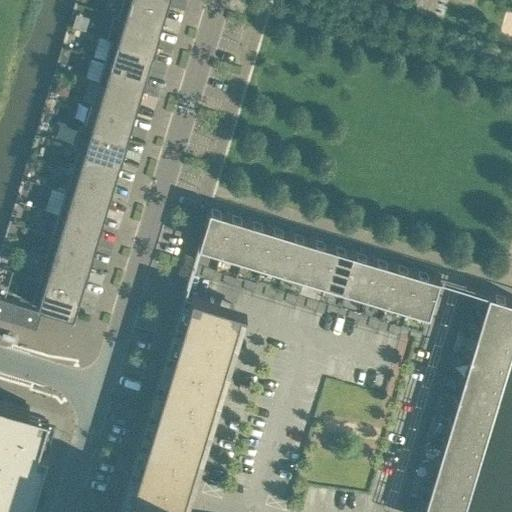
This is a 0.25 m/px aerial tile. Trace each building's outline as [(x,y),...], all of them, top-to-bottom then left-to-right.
[(159,27),(166,5),(150,0),(122,0),(118,14),(159,27)] [(159,27),(118,14),(113,13),(106,37),(111,38),(111,36),(152,49),(159,27)] [(146,71),(152,49),(111,36),(111,38),(105,58),(146,71)] [(139,93),(146,71),(105,58),(98,80),(139,93)] [(133,115),(139,93),(98,80),(91,102),(133,115)] [(133,115),(91,102),(85,123),(85,124),(126,137),(133,115)] [(119,159),(126,137),(85,124),(85,123),(80,122),(73,146),(78,147),(78,146),(119,159)] [(78,146),(78,147),(71,168),(113,181),(119,159),(78,146)] [(106,203),(113,181),(71,168),(65,190),(106,203)] [(99,225),(106,203),(65,190),(58,212),(99,225)] [(221,250),(226,232),(227,229),(225,228),(231,211),(210,204),(198,244),(221,250)] [(242,256),(247,238),(248,235),(246,235),(252,217),(231,211),(225,228),(227,229),(226,232),(221,250),(242,256)] [(99,225),(58,212),(52,234),(93,247),(99,225)] [(267,241),(273,223),(252,217),(246,235),(248,235),(247,238),(242,256),(262,263),(269,241),(267,241)] [(283,269),(288,251),(289,248),(288,247),(293,230),(273,223),(267,241),(269,241),(262,263),(283,269)] [(309,254),(314,236),(293,230),(288,247),(289,248),(288,251),(283,269),(304,275),(310,254),(309,254)] [(86,269),(93,247),(52,234),(45,257),(86,269)] [(325,281),(330,263),(331,260),(330,260),(335,242),(314,236),(309,254),(310,254),(304,275),(325,281)] [(346,287),(351,269),(352,266),(351,266),(356,249),(335,242),(330,260),(331,260),(330,263),(325,281),(346,287)] [(366,293),(371,276),(372,273),(372,272),(377,255),(356,249),(351,266),(352,266),(351,269),(346,287),(366,293)] [(387,299),(392,282),(393,279),(398,261),(377,255),(372,272),(372,273),(371,276),(366,293),(387,299)] [(86,269),(45,257),(38,279),(80,291),(86,269)] [(408,305),(413,288),(414,285),(419,267),(398,261),(393,279),(392,282),(387,299),(408,305)] [(429,311),(433,294),(440,274),(419,267),(414,285),(413,288),(408,305),(429,311)] [(73,313),(80,291),(38,279),(32,300),(73,313)] [(511,318),(511,295),(489,288),(482,311),(496,316),(497,314),(511,318)] [(199,511),(180,506),(205,422),(240,308),(246,309),(246,307),(192,290),(183,318),(176,344),(177,344),(173,355),(166,352),(161,368),(160,368),(158,376),(165,379),(158,402),(159,402),(156,412),(149,410),(144,426),(143,425),(140,434),(148,436),(141,460),(142,460),(139,469),(131,467),(126,483),(125,483),(116,511),(199,511)] [(42,308),(0,295),(0,314),(36,326),(42,308)] [(511,340),(511,318),(497,314),(496,316),(482,311),(475,332),(490,337),(491,334),(511,340)] [(507,362),(511,343),(511,340),(491,334),(490,337),(475,332),(469,353),(484,357),(484,355),(507,362)] [(500,383),(507,362),(484,355),(484,357),(469,353),(463,373),(478,378),(478,376),(500,383)] [(494,404),(500,383),(478,376),(478,378),(463,373),(457,394),(471,399),(472,398),(494,404)] [(487,425),(494,404),(472,398),(471,399),(457,394),(450,415),(465,420),(465,419),(487,425)] [(29,406),(0,396),(0,511),(28,511),(32,500),(22,498),(31,467),(41,470),(48,447),(38,444),(46,419),(27,413),(29,406)] [(481,446),(487,425),(465,419),(465,420),(450,415),(444,436),(459,440),(481,446)] [(475,467),(481,446),(459,440),(444,436),(438,457),(453,461),(453,460),(475,467)] [(469,488),(475,467),(453,460),(453,461),(438,457),(432,477),(446,482),(447,481),(469,488)] [(462,509),(469,488),(447,481),(446,482),(432,477),(425,498),(462,509)] [(461,511),(462,509),(425,498),(421,511),(461,511)]
